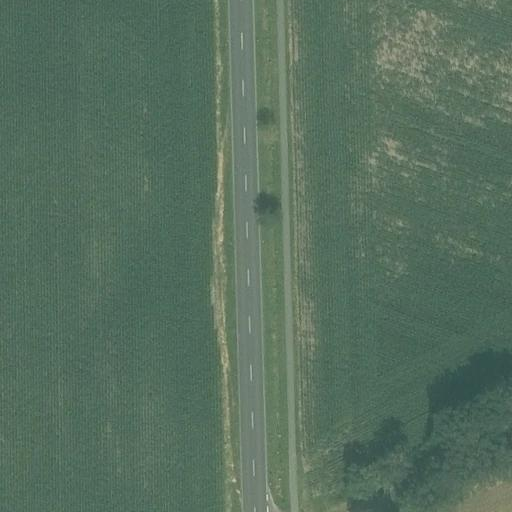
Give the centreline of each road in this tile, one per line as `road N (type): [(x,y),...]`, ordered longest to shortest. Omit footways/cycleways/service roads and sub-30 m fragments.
road 1 (tertiary): [(241,0),(255,511)]
road 2 (residential): [(511,437),(373,511)]
